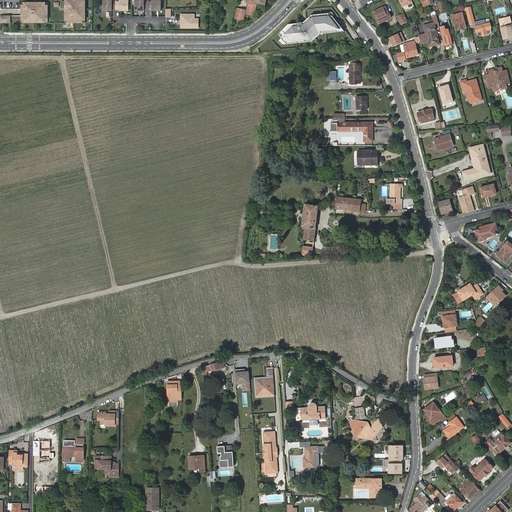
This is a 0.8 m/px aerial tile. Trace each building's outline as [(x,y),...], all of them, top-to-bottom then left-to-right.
[(67,0),(68,0),(65,0),(65,2),(65,18),(68,18),(68,22),(74,22),(82,22),(82,18),(85,18),(85,9),(85,0),(82,0),(67,0)] [(112,0),(106,0),(103,0),(103,10),(112,10),(112,9),(115,9),(116,1),(112,1),(112,0)] [(120,0),(120,1),(116,1),(115,9),(119,9),(119,10),(128,11),(128,1),(127,1),(120,0)] [(144,0),(135,0),(135,10),(144,10),(144,9),(148,9),(148,1),(144,1),(144,0)] [(152,10),(152,11),(160,11),(161,1),(152,0),(152,1),(148,1),(148,9),(152,10)] [(245,0),(248,5),(246,14),(253,16),(257,3),(265,5),(266,0),(245,0)] [(446,12),(443,0),(438,2),(441,13),(446,12)] [(43,2),(26,2),(26,5),(21,5),(21,9),(21,12),(21,16),(21,19),(26,19),(26,22),(34,22),(43,22),(43,19),(48,19),(48,5),(43,5),(43,2)] [(386,14),(383,7),(372,12),(378,24),(391,18),(389,12),(386,14)] [(464,7),(446,12),(448,19),(449,21),(452,20),(450,14),(462,11),(462,10),(464,9),(464,7)] [(465,8),(469,25),(474,23),(470,7),(465,8)] [(243,20),(245,10),(237,8),(235,18),(238,19),(240,19),(243,20)] [(418,9),(421,19),(424,18),(431,16),(430,12),(424,13),(422,8),(418,9)] [(448,19),(446,12),(441,13),(440,14),(442,21),(448,19)] [(452,15),(456,30),(466,27),(462,12),(452,15)] [(326,13),(311,15),(311,17),(307,20),(309,21),(306,24),(303,24),(303,23),(288,25),(281,31),(285,34),(281,38),(280,39),(285,44),(304,42),(304,39),(308,39),(311,41),(319,34),(319,31),(324,30),(324,33),(335,32),(335,29),(341,28),(331,16),(328,16),(327,13),(326,13)] [(401,24),(402,25),(408,24),(406,21),(407,21),(404,13),(397,16),(400,24),(401,24)] [(194,15),(181,15),(180,28),(198,28),(198,22),(194,22),(194,15)] [(499,19),(503,38),(511,36),(511,24),(510,16),(505,17),(499,19)] [(475,26),(476,32),(477,32),(477,34),(480,35),(481,35),(482,36),(488,35),(488,34),(489,33),(491,31),(490,29),(491,28),(490,22),(475,26)] [(426,33),(419,35),(421,42),(427,40),(429,46),(439,44),(433,23),(423,25),(426,33)] [(441,31),(445,45),(452,43),(449,29),(441,31)] [(392,47),(405,42),(401,33),(388,38),(392,47)] [(404,53),(398,54),(399,61),(406,59),(405,58),(407,57),(407,58),(418,55),(415,42),(404,44),(406,53),(404,53)] [(349,65),(350,84),(354,84),(354,85),(357,85),(357,84),(360,84),(359,65),(357,65),(357,64),(352,64),(352,65),(349,65)] [(494,71),(490,72),(490,75),(486,76),(489,89),(493,88),(494,91),(499,90),(498,89),(502,88),(502,89),(507,88),(506,84),(510,83),(507,71),(503,72),(502,69),(498,70),(498,71),(498,73),(495,74),(494,72),(494,71)] [(461,81),(463,92),(467,91),(469,103),(475,102),(475,99),(480,98),(476,80),(467,82),(466,80),(461,81)] [(439,88),(444,104),(453,101),(448,85),(439,88)] [(366,96),(356,96),(356,110),(366,110),(366,96)] [(429,119),(430,122),(435,121),(434,118),(432,109),(427,111),(427,110),(422,111),(422,112),(418,113),(420,124),(422,124),(422,121),(429,119)] [(365,131),(365,141),(373,141),(373,123),(335,123),(336,131),(365,131)] [(502,136),(511,136),(511,126),(501,127),(502,136)] [(435,139),(439,151),(453,146),(450,135),(435,139)] [(483,145),(469,148),(475,169),(462,172),(465,180),(490,174),(483,145)] [(372,151),(357,151),(357,166),(377,166),(377,151),(375,151),(375,150),(372,150),(372,151)] [(481,188),(483,197),(496,194),(494,184),(481,188)] [(395,204),(395,209),(402,209),(402,200),(400,200),(400,188),(402,188),(402,185),(391,185),(391,200),(387,200),(387,204),(395,204)] [(463,214),(473,211),(469,195),(474,194),(473,187),(462,190),(464,196),(459,198),(463,214)] [(360,212),(365,213),(366,201),(337,196),(335,209),(360,212)] [(440,203),(442,214),(453,211),(450,200),(440,203)] [(313,244),(318,206),(305,204),(302,227),(304,227),(304,229),(306,230),(305,239),(313,240),(312,244),(313,244)] [(476,231),(478,242),(486,240),(485,238),(495,235),(494,231),(497,230),(496,224),(481,227),(481,230),(476,231)] [(511,245),(508,242),(496,256),(505,263),(509,266),(511,261),(511,245)] [(473,287),(471,284),(458,291),(459,292),(454,295),(459,303),(473,295),(476,299),(483,294),(477,284),(473,287)] [(502,291),(498,286),(496,288),(487,296),(496,306),(505,297),(501,292),(502,291)] [(442,311),(443,317),(444,317),(446,332),(457,331),(457,326),(458,326),(455,310),(442,311)] [(435,338),(436,348),(454,346),(453,341),(452,341),(451,337),(435,338)] [(477,355),(486,355),(486,347),(477,347),(477,355)] [(436,362),(437,368),(453,366),(452,356),(434,358),(435,362),(436,362)] [(221,362),(203,367),(203,376),(206,375),(205,370),(223,367),(223,362),(221,362)] [(249,370),(235,371),(236,383),(242,383),(243,390),(251,390),(249,370)] [(424,379),(424,381),(425,382),(425,385),(424,385),(424,387),(426,389),(438,388),(437,373),(425,375),(425,377),(424,377),(425,379),(424,379)] [(254,399),(273,398),(273,391),(271,391),(272,395),(268,396),(267,396),(266,397),(265,397),(264,397),(264,396),(263,396),(262,396),(261,396),(258,396),(258,391),(255,391),(254,379),(262,379),(266,379),(272,379),(271,380),(271,382),(271,384),(271,385),(273,385),(272,377),(253,378),(254,399)] [(273,391),(273,385),(271,385),(271,384),(271,382),(271,380),(272,379),(266,379),(266,382),(262,382),(262,379),(254,379),(255,391),(258,391),(258,396),(261,396),(262,396),(263,396),(264,396),(264,397),(265,397),(266,397),(267,396),(268,396),(272,395),(271,391),(273,391)] [(173,381),(168,381),(168,397),(177,397),(177,399),(182,399),(182,381),(177,381),(177,382),(173,382),(173,381)] [(477,400),(476,405),(483,401),(483,403),(487,401),(484,395),(480,396),(481,398),(477,400)] [(292,401),(284,402),(285,411),(292,410),(292,408),(292,401)] [(300,407),(300,410),(301,420),(310,420),(308,421),(308,425),(318,424),(318,420),(316,420),(316,419),(325,418),(325,406),(315,406),(315,405),(315,404),(313,403),(313,402),(311,402),(310,403),(309,404),(308,405),(308,407),(300,407)] [(434,403),(425,410),(431,419),(430,420),(430,421),(430,422),(431,424),(432,424),(433,424),(440,419),(441,421),(445,418),(434,403)] [(352,427),(352,432),(357,436),(362,434),(362,439),(367,439),(369,440),(381,425),(379,423),(378,419),(369,420),(367,420),(365,418),(364,416),(363,407),(354,408),(355,418),(353,420),(349,425),(352,427)] [(115,420),(119,420),(119,412),(115,412),(115,408),(110,408),(110,410),(110,411),(107,411),(107,410),(106,409),(98,409),(98,416),(101,416),(101,420),(106,420),(105,422),(115,423),(115,420)] [(499,418),(507,427),(511,424),(503,414),(499,418)] [(452,425),(444,431),(449,438),(467,425),(460,415),(450,423),(452,425)] [(381,425),(369,440),(372,441),(382,427),(381,425)] [(276,431),(263,432),(264,447),(265,458),(266,473),(279,472),(278,465),(277,465),(276,462),(278,462),(277,457),(279,456),(278,447),(278,446),(277,447),(276,442),(275,441),(275,438),(276,438),(276,431)] [(485,443),(490,450),(491,449),(497,455),(511,443),(502,432),(492,441),(490,439),(485,443)] [(64,444),(63,454),(70,455),(76,455),(76,460),(83,460),(84,437),(76,437),(76,443),(79,443),(79,446),(76,446),(76,445),(64,444)] [(221,466),(228,466),(228,461),(233,461),(232,452),(225,452),(225,446),(217,447),(217,453),(221,453),(221,456),(220,456),(221,466)] [(304,446),(305,457),(302,457),(303,467),(314,466),(314,452),(318,452),(318,446),(304,446)] [(23,465),(23,454),(19,454),(18,455),(17,454),(17,453),(17,450),(13,450),(13,452),(9,452),(9,461),(13,461),(13,464),(17,464),(17,465),(23,465)] [(104,453),(102,453),(95,453),(95,465),(105,465),(105,467),(106,467),(109,467),(109,473),(118,474),(118,461),(114,461),(112,461),(110,459),(110,453),(104,453)] [(195,457),(194,455),(189,456),(189,468),(199,467),(200,470),(204,470),(203,455),(197,455),(198,457),(195,457)] [(446,455),(437,463),(443,469),(446,466),(452,474),(458,469),(446,455)] [(474,467),(470,471),(480,481),(485,476),(486,477),(490,474),(489,472),(493,468),(485,460),(475,469),(474,467)] [(211,482),(216,481),(216,470),(210,471),(210,476),(208,476),(208,486),(211,486),(211,482)] [(371,486),(371,499),(378,498),(378,489),(380,489),(380,479),(355,478),(354,486),(371,486)] [(426,480),(424,482),(431,489),(433,487),(426,480)] [(461,490),(469,499),(479,490),(473,483),(466,489),(464,487),(461,490)] [(368,499),(371,499),(371,486),(354,486),(354,489),(368,489),(368,499)] [(147,488),(146,509),(158,509),(158,488),(147,488)] [(435,496),(443,504),(446,501),(454,511),(463,502),(454,493),(452,495),(454,497),(448,502),(447,500),(439,492),(435,496)] [(423,511),(429,507),(433,504),(426,497),(423,499),(420,495),(415,500),(418,502),(413,506),(414,508),(411,510),(412,511),(423,511)] [(501,501),(488,511),(507,511),(509,510),(501,501)] [(22,511),(19,511),(19,503),(12,503),(11,511),(22,511)]
